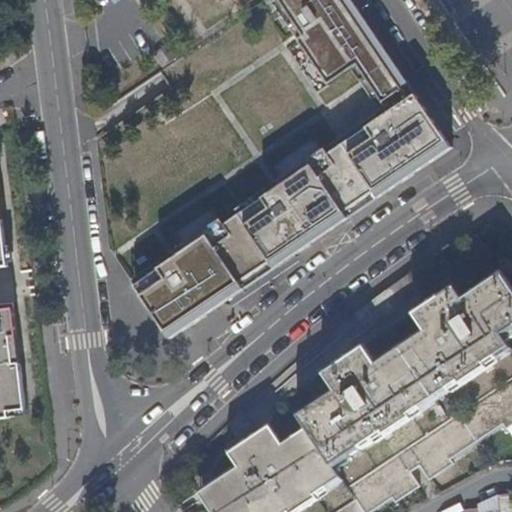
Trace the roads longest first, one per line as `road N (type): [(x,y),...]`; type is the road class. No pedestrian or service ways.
road 1 (tertiary): [(505,161),(336,276),(117,464)]
road 2 (residential): [(47,0),(87,345),(117,464)]
road 3 (residential): [(505,161),(392,0)]
